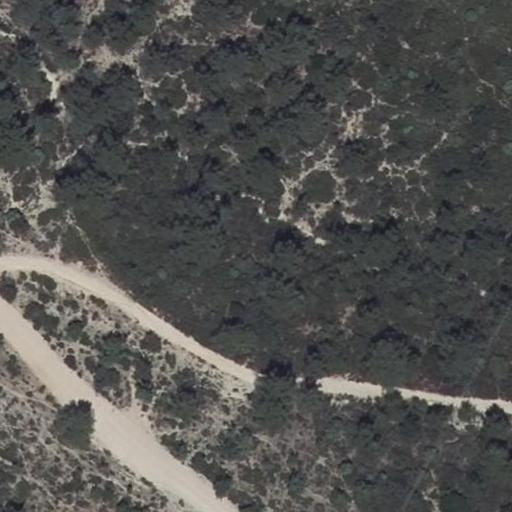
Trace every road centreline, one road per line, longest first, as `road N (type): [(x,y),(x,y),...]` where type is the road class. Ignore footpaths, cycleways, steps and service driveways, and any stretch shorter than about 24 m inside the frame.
road 1 (track): [(511,410),(226,365),(58,272),(0,265)]
road 2 (track): [(229,511),(204,481),(92,403),(0,305)]
